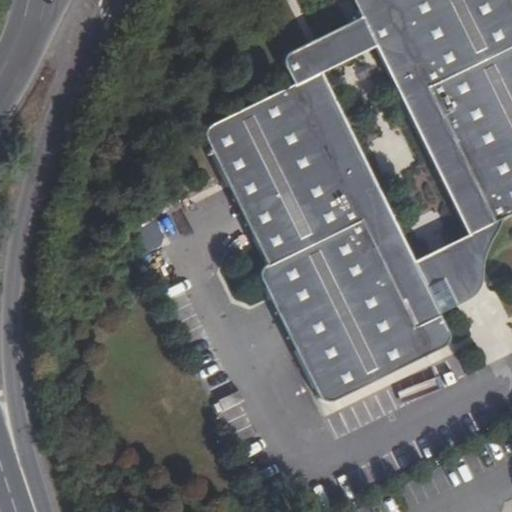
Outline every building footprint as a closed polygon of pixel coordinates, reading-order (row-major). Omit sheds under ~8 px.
[(200,141),(224,190),(230,187),(255,238),(250,241),(264,269),(259,272),(257,276),(256,280),(256,286),(265,303),(272,299),(297,349),(290,353),(316,405),(318,407),(323,408),(328,405),(440,351),(443,346),(444,341),(444,337),(443,333),(435,316),(449,309),(454,299),(455,296),(453,292),(451,289),(447,287),(442,288),(426,256),(411,264),(406,267),(311,75),(371,44),(467,236),(497,222),(511,214),(511,12),(511,11),(505,14),(497,0),(343,0),(354,20),(357,25),(305,50),(302,45),(284,54),(280,59),(278,63),(278,70),(288,87),(204,130),(201,134),(200,137),(200,141)] [(497,0),(505,14),(511,11),(506,0),(497,0)] [(230,187),(224,190),(250,241),(255,238),(230,187)] [(454,299),(449,309),(466,301),(472,294),(476,285),(479,278),(478,257),(481,250),(497,222),(467,236),(463,238),(426,256),(442,288),(447,287),(451,289),(453,292),(455,296),(454,299)] [(134,231),(143,252),(163,244),(153,223),(134,231)] [(272,299),(265,303),(290,353),(297,349),(272,299)]
